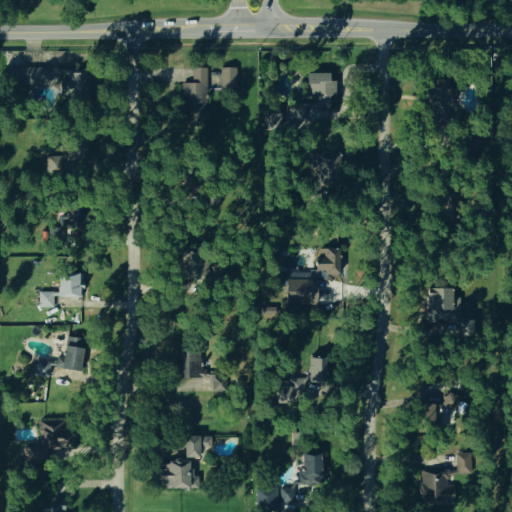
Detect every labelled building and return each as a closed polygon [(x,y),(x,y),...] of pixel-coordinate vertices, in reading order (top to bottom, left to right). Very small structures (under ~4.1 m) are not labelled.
[(65,74),(65,82),(57,82),(57,70),(6,68),(6,85),(32,86),(32,101),(86,103),(87,75),(65,74)] [(206,69),(191,69),(190,85),(183,85),(183,118),(196,118),(196,120),(205,120),(206,69)] [(236,91),(235,69),(219,69),(219,91),(236,91)] [(304,75),(304,97),(311,96),(312,110),(329,109),(328,99),(333,99),(333,84),(327,84),(327,75),(304,75)] [(450,81),(433,80),(431,122),(449,123),(450,81)] [(77,239),(77,210),(47,211),(48,239),(77,239)] [(338,279),(339,250),(318,249),(317,261),(313,261),(312,271),(322,272),(322,278),(338,279)] [(450,289),(427,289),(427,322),(458,321),(457,300),(450,300),(450,289)] [(53,292),(53,308),(39,308),(39,292),(53,292)] [(467,303),(458,302),(458,335),(467,335),(467,320),(467,303)] [(81,340),(62,338),(59,370),(78,372),(81,340)] [(192,393),(220,394),(220,376),(199,375),(200,352),(175,351),(174,380),(193,381),(192,393)] [(302,384),(325,383),(324,359),(288,360),(288,377),(288,395),(302,394),(302,384)] [(34,375),(37,360),(51,362),(48,377),(34,375)] [(182,459),(208,459),(208,437),(182,437),(182,459)] [(298,486),(323,486),(324,466),(321,465),(321,454),(299,453),(298,486)] [(468,476),(468,455),(453,455),(454,473),(419,473),(420,507),(453,507),(452,487),(445,487),(445,476),(468,476)] [(197,490),(197,478),(188,477),(188,461),(165,460),(165,469),(157,469),(157,481),(161,481),(161,489),(197,490)] [(255,511),(292,510),(291,489),(254,490),(255,511)]
